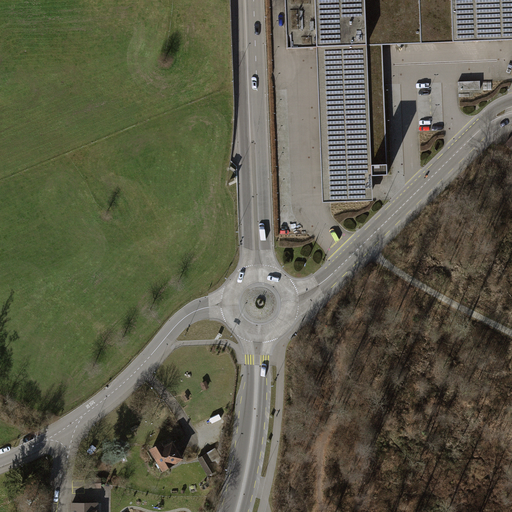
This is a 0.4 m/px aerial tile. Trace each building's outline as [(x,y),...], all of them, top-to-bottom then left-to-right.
[(317,48),(323,205),(372,203),(373,183),(389,181),(388,166),(384,84),(368,85),(366,45),(383,46),(454,44),(511,42),(511,0),(285,0),(287,48),(317,48)] [(368,85),(384,84),(383,46),(366,45),(368,85)] [(170,438),(151,450),(163,469),(182,458),(170,438)] [(199,458),(209,474),(219,468),(215,462),(212,464),(206,454),(199,458)] [(85,479),(85,487),(101,487),(101,479),(85,479)] [(96,511),(97,503),(72,503),(72,511),(96,511)]
